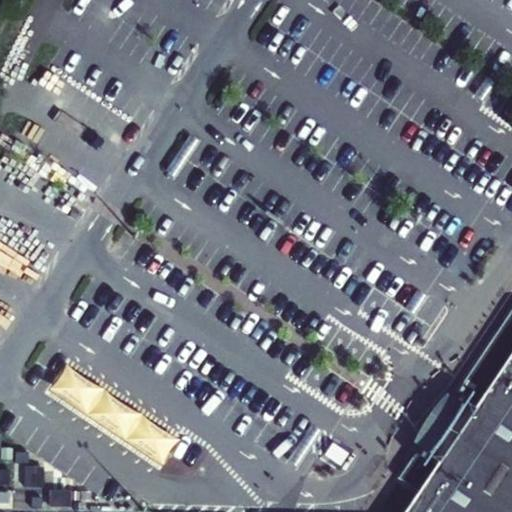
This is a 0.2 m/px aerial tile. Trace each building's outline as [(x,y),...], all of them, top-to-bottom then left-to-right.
[(265,22),(253,40),(264,47),(276,29),(265,22)] [(476,70),(463,88),(474,95),(486,77),(476,70)] [(176,154),(164,172),(175,179),(187,161),(176,154)] [(441,238),(428,256),(439,263),(451,245),(441,238)] [(511,511),(511,302),(497,323),(448,398),(443,395),(426,414),(414,431),(404,452),(409,455),(391,482),(412,496),(400,511),(511,511)] [(312,426),(288,462),(299,470),(323,433),(312,426)]
